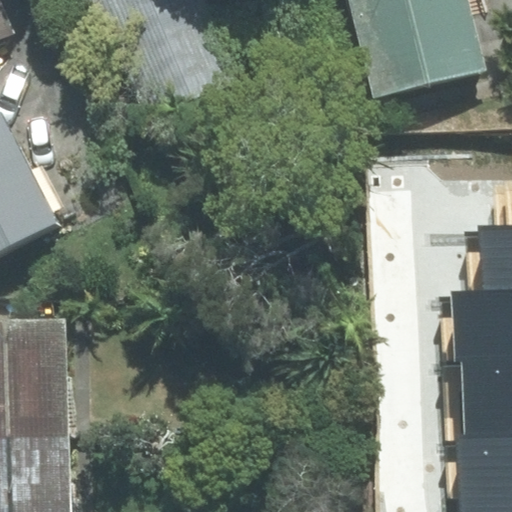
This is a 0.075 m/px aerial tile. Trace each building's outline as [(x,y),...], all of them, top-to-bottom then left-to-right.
[(0,0),(0,50),(32,38),(16,0),(0,0)] [(233,0),(107,0),(155,127),(266,86),(233,0)] [(372,0),(392,97),(511,73),(496,0),(372,0)] [(0,272),(93,222),(35,115),(18,124),(0,92),(0,272)] [(511,511),(511,227),(485,229),(488,303),(461,304),(465,423),(457,432),(457,511),(511,511)] [(0,511),(90,511),(88,319),(0,319),(0,511)]
